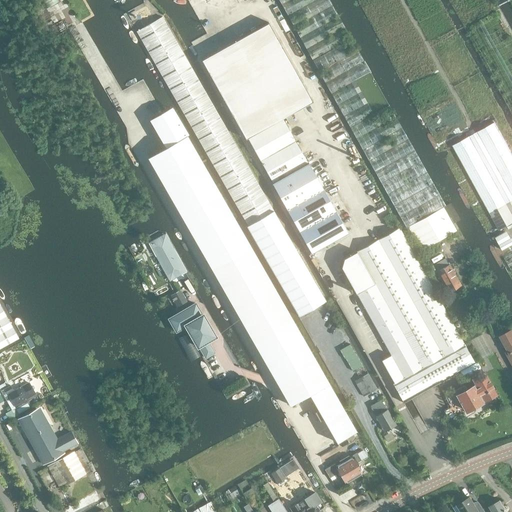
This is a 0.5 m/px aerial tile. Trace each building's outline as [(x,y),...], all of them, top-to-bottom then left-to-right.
[(329,0),(278,0),(349,127),(406,228),(408,227),(443,207),(445,206),(389,105),(388,105),(370,72),(329,0)] [(511,42),(495,11),(464,28),(511,115),(511,42)] [(136,31),(247,225),(273,211),(162,17),(136,31)] [(268,22),(201,60),(245,139),(312,101),(268,22)] [(248,139),(272,183),(307,163),(283,119),(248,139)] [(499,230),(511,222),(511,154),(494,122),(452,145),(499,230)] [(328,383),(186,135),(148,157),(290,405),(309,394),(328,383)] [(308,163),(272,183),(311,253),(348,233),(308,163)] [(445,206),(443,207),(448,217),(452,223),(454,221),(459,219),(450,203),(445,206)] [(421,250),(436,242),(456,231),(452,223),(448,217),(443,207),(408,227),(421,250)] [(299,316),(326,301),(273,211),(247,225),(246,226),(299,316)] [(403,402),(474,362),(399,227),(356,251),(374,283),(356,293),(390,355),(381,360),(394,382),(392,383),(403,402)] [(511,235),(508,229),(496,235),(503,249),(511,243),(511,235)] [(165,235),(150,243),(170,279),(184,271),(165,235)] [(449,264),(448,264),(436,271),(441,281),(448,292),(461,285),(449,264)] [(180,309),(190,303),(181,288),(172,294),(180,309)] [(0,304),(0,348),(18,338),(0,304)] [(207,341),(215,336),(202,315),(195,304),(169,319),(176,331),(186,325),(197,346),(198,346),(205,358),(214,353),(207,341)] [(511,332),(511,330),(501,336),(501,337),(501,340),(501,341),(502,342),(502,343),(502,344),(503,346),(505,344),(509,351),(506,352),(508,354),(509,356),(510,357),(511,360),(511,332)] [(471,338),(480,358),(493,352),(484,332),(471,338)] [(351,342),(340,349),(353,369),(357,367),(361,374),(368,370),(351,342)] [(376,389),(367,373),(354,381),(363,396),(376,389)] [(454,390),(466,411),(482,402),(478,395),(481,394),(482,395),(493,389),(484,373),(473,380),(478,388),(475,390),(473,387),(468,390),(464,385),(454,390)] [(14,406),(14,405),(35,394),(34,393),(34,392),(33,390),(32,389),(31,387),(31,386),(30,384),(29,383),(28,382),(13,391),(10,385),(4,389),(14,406)] [(336,442),(356,431),(328,383),(309,394),(318,410),(315,412),(320,420),(323,418),(336,442)] [(396,424),(387,409),(386,410),(380,400),(371,406),(376,415),(375,416),(384,431),(386,430),(388,430),(393,428),(393,426),(396,424)] [(63,450),(77,443),(71,432),(57,439),(49,426),(46,428),(35,410),(20,418),(18,419),(34,449),(35,448),(38,453),(37,454),(38,454),(41,458),(40,459),(43,464),(64,452),(63,450)] [(349,457),(348,456),(342,459),(353,477),(362,472),(356,462),(366,456),(363,450),(357,453),(356,452),(352,455),(352,456),(349,457)] [(86,474),(73,452),(47,466),(59,488),(86,474)] [(339,461),(340,463),(336,466),(335,463),(324,469),(329,478),(339,472),(345,483),(353,477),(342,459),(339,461)] [(285,478),(284,477),(284,476),(291,472),(285,464),(279,468),(271,473),(279,485),(287,480),(285,478)] [(252,487),(242,493),(245,498),(255,491),(252,487)] [(295,503),(290,506),(293,511),(320,511),(319,509),(323,506),(314,492),(304,499),(302,501),(296,504),(295,503)] [(470,497),(458,504),(462,511),(485,511),(481,505),(479,502),(475,505),(470,497)] [(285,511),(287,511),(278,498),(267,505),(271,511),(285,511)] [(506,511),(500,500),(489,506),(492,511),(506,511)]
